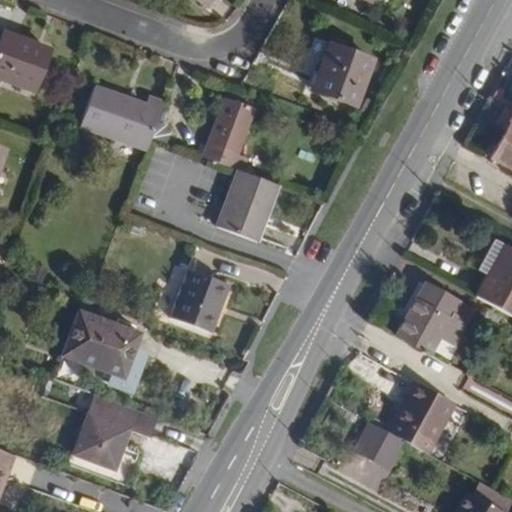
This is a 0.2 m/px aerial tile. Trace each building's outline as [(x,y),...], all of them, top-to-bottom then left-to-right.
[(192,0),(203,8),(209,0),(192,0)] [(0,85),(33,97),(48,55),(1,38),(0,40),(0,85)] [(356,106),(374,61),(330,45),(313,89),(356,106)] [(160,110),(162,103),(144,97),(143,102),(93,83),(77,125),(145,151),(149,141),(160,110)] [(231,147),(240,124),(235,122),(243,101),(220,91),(196,155),(233,169),(235,170),(242,152),(231,147)] [(366,117),(374,104),(366,100),(359,113),(366,117)] [(240,124),(248,102),(243,101),(235,122),(240,124)] [(366,118),(352,114),(349,122),(361,126),(366,118)] [(511,118),(490,160),(511,172),(511,118)] [(171,142),(172,136),(168,128),(163,126),(155,123),(149,141),(153,143),(169,149),(171,142)] [(343,128),(335,125),(330,139),(337,142),(343,128)] [(251,242),(274,185),(235,170),(233,169),(231,174),(211,227),(251,242)] [(493,283),(481,304),(511,320),(511,255),(491,244),(475,273),(493,283)] [(47,270),(34,264),(29,278),(42,283),(47,270)] [(216,342),(235,295),(203,281),(185,330),(216,342)] [(452,348),(472,312),(423,285),(394,338),(429,357),(432,352),(439,340),(452,348)] [(129,354),(136,336),(76,313),(60,357),(114,378),(124,352),(129,354)] [(452,348),(439,340),(432,352),(449,361),(455,349),(452,348)] [(431,449),(451,408),(411,386),(403,400),(406,402),(392,428),(431,449)] [(156,420),(95,397),(74,454),(115,473),(129,433),(149,440),(156,420)] [(392,428),(406,402),(403,400),(389,426),(392,428)] [(386,473),(401,444),(387,436),(384,435),(368,426),(352,455),(386,473)] [(387,436),(392,428),(389,426),(384,435),(387,436)] [(431,449),(392,428),(387,436),(401,444),(426,458),(431,449)] [(0,481),(9,456),(0,452),(0,481)] [(486,460),(477,476),(489,483),(497,467),(486,460)] [(478,484),(471,497),(498,511),(505,511),(511,502),(478,484)] [(498,511),(471,497),(467,495),(456,511),(498,511)]
